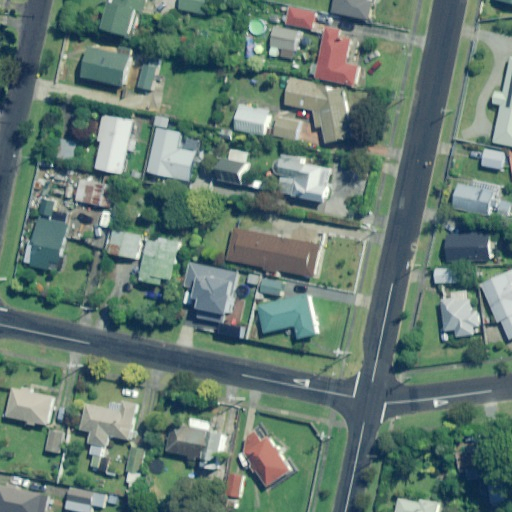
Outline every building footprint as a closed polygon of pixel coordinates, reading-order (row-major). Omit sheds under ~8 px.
[(146,0),(110,0),(110,4),(114,5),(107,30),(135,37),(141,11),(144,12),(146,0)] [(209,0),(181,0),(180,10),(206,15),(209,0)] [(336,0),(334,13),(371,21),(375,0),(336,0)] [(317,11),(292,6),(290,16),(286,15),(284,24),(314,30),(317,11)] [(333,18),(319,17),(319,26),(333,27),(333,18)] [(301,32),(276,28),(273,47),(297,51),(301,32)] [(355,35),(327,30),(320,66),(315,65),(312,78),(357,86),(361,66),(350,64),(355,35)] [(126,87),(134,51),(117,47),(116,52),(91,46),(85,78),(126,87)] [(163,63),(146,58),(137,88),(154,93),(163,63)] [(511,64),(506,94),(498,92),(495,104),(504,106),(496,143),(511,146),(511,64)] [(345,90),(293,79),(287,105),(315,113),(318,129),(325,127),(328,144),(354,139),(345,90)] [(271,112),(242,106),(238,130),(267,136),(271,112)] [(135,121),(105,116),(101,139),(104,140),(99,170),(125,174),(129,150),(136,152),(138,141),(131,140),(135,121)] [(301,123),(279,118),(275,136),(297,141),(301,123)] [(183,134),(160,129),(150,173),(191,182),(197,153),(180,149),(183,134)] [(77,143),(60,139),(55,158),(72,162),(77,143)] [(271,169),(248,164),(250,154),(229,149),(227,160),(224,159),(219,181),(238,185),(267,191),(271,169)] [(331,192),(335,170),(305,164),(306,159),(282,155),(281,161),(281,160),(279,161),(278,162),(277,163),(276,164),(276,165),(275,166),(275,168),(275,169),(275,170),(276,171),(276,172),(277,173),(277,174),(278,175),(284,176),(280,193),(329,203),(331,192)] [(76,178),(50,174),(49,184),(74,188),(76,178)] [(116,188),(81,181),(77,201),(112,208),(116,188)] [(496,193),(461,185),(456,209),(491,216),(496,193)] [(56,203),(43,200),(41,214),(54,216),(56,203)] [(511,214),(511,203),(502,202),(500,215),(511,217),(511,214)] [(68,224),(40,219),(35,246),(38,246),(34,267),(53,271),(55,262),(61,263),(68,224)] [(321,245),(234,229),(228,262),(315,278),(321,245)] [(142,235),(115,230),(111,254),(138,259),(142,235)] [(492,261),(491,232),(449,234),(449,263),(492,261)] [(181,243),(151,237),(142,281),(163,285),(164,279),(174,281),(181,243)] [(200,321),(230,326),(240,273),(191,264),(186,288),(199,290),(197,301),(203,302),(200,321)] [(462,269),(437,269),(437,284),(462,284),(462,269)] [(511,281),(509,274),(484,285),(500,323),(504,321),(511,339),(511,281)] [(286,283),(265,279),(263,293),(284,297),(286,283)] [(319,335),(310,295),(261,306),(267,334),(298,326),(301,340),(319,335)] [(474,315),(471,298),(443,302),(448,332),(458,330),(459,338),(477,335),(476,326),(482,325),(480,314),(474,315)] [(55,397),(14,390),(9,417),(49,425),(55,397)] [(140,401),(124,398),(122,405),(113,404),(112,410),(91,406),(85,432),(93,433),(91,444),(114,449),(116,436),(133,439),(140,401)] [(204,467),(219,470),(228,433),(212,430),(214,424),(193,419),(191,425),(185,429),(175,426),(169,452),(205,460),(204,467)] [(65,434),(51,431),(47,450),(60,453),(65,434)] [(262,443),(256,433),(249,437),(245,452),(268,488),(292,472),(270,438),(262,443)] [(468,472),(468,480),(488,479),(488,472),(497,472),(496,453),(460,454),(460,472),(468,472)] [(139,489),(141,475),(130,473),(128,488),(139,489)] [(506,473),(489,473),(490,504),(507,503),(506,473)] [(241,499),(243,476),(229,475),(227,498),(241,499)] [(41,511),(45,493),(0,483),(0,511),(41,511)] [(108,496),(72,488),(67,509),(79,511),(91,511),(93,506),(105,508),(108,496)] [(422,503),(402,498),(398,511),(439,511),(442,504),(423,500),(422,503)]
